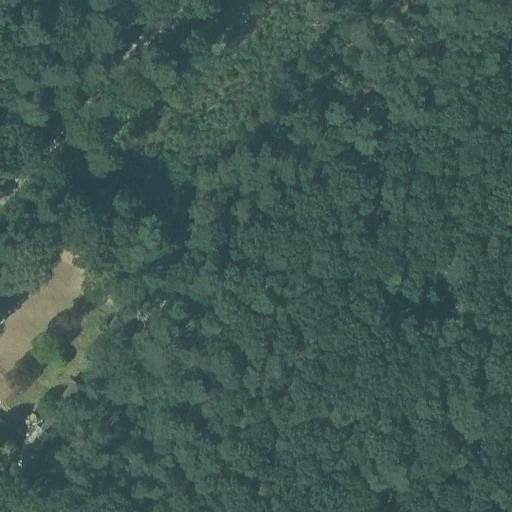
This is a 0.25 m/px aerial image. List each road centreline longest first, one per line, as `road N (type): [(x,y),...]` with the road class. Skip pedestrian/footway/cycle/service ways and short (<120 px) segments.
road 1 (unknown): [(197,0),(0,208)]
road 2 (track): [(0,199),(193,0)]
